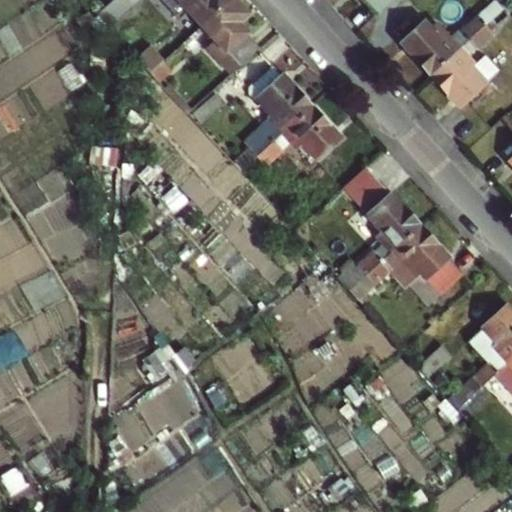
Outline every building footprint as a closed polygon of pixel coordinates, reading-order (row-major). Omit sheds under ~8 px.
[(114,0),(99,13),(111,27),(140,0),(114,0)] [(194,35),(231,0),(143,0),(160,18),(176,4),(195,25),(189,30),(194,35)] [(236,0),(231,0),(194,35),(198,40),(203,35),(236,70),(260,49),(237,24),(248,13),(236,0)] [(363,0),(377,15),(393,0),(363,0)] [(404,43),(432,76),(460,51),(452,42),(439,27),(431,19),(426,24),(404,43)] [(460,51),(432,76),(461,107),(487,83),(466,59),(493,34),(486,27),(460,51)] [(178,32),(164,46),(172,55),(186,41),(178,32)] [(195,51),(186,41),(172,55),(178,63),(180,64),(195,51)] [(160,80),(178,63),(172,55),(153,72),(160,80)] [(511,60),(496,75),(506,85),(511,79),(511,60)] [(275,140),(280,136),(313,107),(285,76),(261,97),(269,106),(262,112),(270,120),(268,122),(275,129),(236,164),(242,170),(260,154),(275,140)] [(313,107),(280,136),(296,153),(298,150),(304,156),(309,151),(318,160),(342,138),(313,107)] [(275,140),(260,154),(266,162),(282,148),(275,140)] [(353,265),(339,277),(350,289),(420,225),(367,166),(342,188),(376,225),(371,230),(377,236),(376,237),(383,245),(356,269),(353,265)] [(388,267),(403,284),(418,270),(436,291),(460,269),(420,225),(350,289),(356,296),(388,267)] [(418,270),(403,284),(422,304),(436,291),(418,270)] [(458,409),(511,358),(511,311),(507,306),(468,342),(488,365),(450,399),(458,409)] [(420,367),(438,387),(462,365),(444,346),(420,367)] [(511,358),(458,409),(466,417),(505,382),(511,389),(511,358)] [(511,437),(511,410),(487,433),(501,448),(511,437)]
